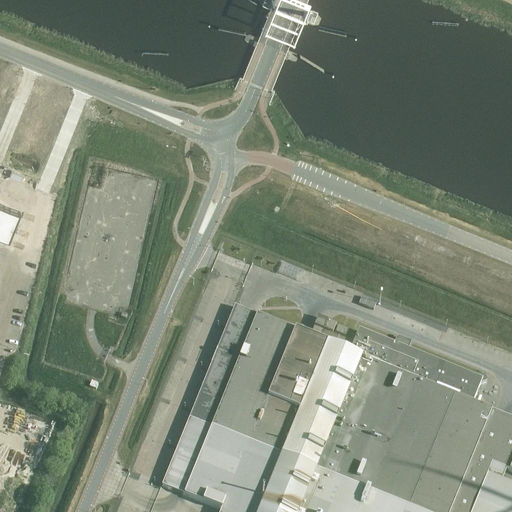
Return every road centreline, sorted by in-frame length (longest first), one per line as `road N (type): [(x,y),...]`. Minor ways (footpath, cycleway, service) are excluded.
road 1 (tertiary): [(79,511),(225,161)]
road 2 (unclassified): [(511,257),(271,160),(225,161)]
road 3 (tertiary): [(221,130),(193,129),(0,49)]
road 4 (tertiary): [(221,130),(238,122),(290,0)]
